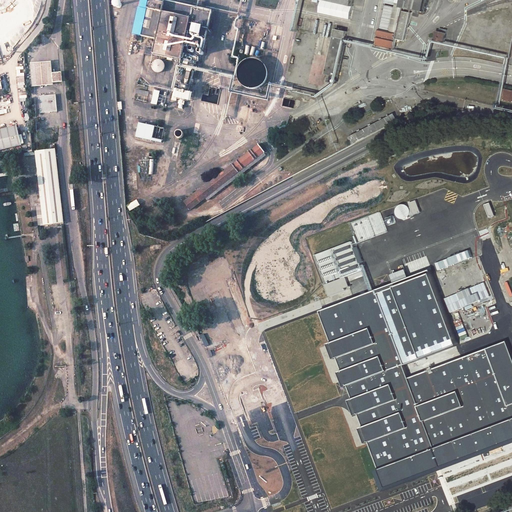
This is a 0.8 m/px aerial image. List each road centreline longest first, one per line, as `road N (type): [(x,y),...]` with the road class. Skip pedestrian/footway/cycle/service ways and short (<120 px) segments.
road 1 (unclassified): [(511,117),(404,126),(164,253),(159,283),(207,373)]
road 2 (trunk): [(126,319),(97,0)]
road 3 (trunk): [(82,0),(108,306)]
road 4 (trunk): [(108,306),(151,511)]
road 5 (trunk): [(168,511),(126,319)]
road 6 (trunk): [(108,306),(101,322),(103,471)]
